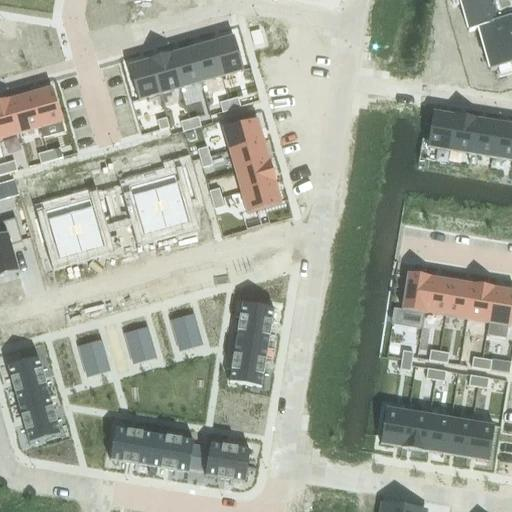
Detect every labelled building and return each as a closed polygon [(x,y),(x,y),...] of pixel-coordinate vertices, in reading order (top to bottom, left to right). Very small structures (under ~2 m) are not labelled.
[(511,0),(459,0),(469,34),(479,31),(491,73),(511,66),(511,0)] [(234,38),(212,44),(222,79),(244,73),(234,38)] [(212,44),(192,50),(201,85),(222,79),(212,44)] [(192,50),(171,56),(180,91),(201,85),(192,50)] [(171,56),(150,62),(160,97),(180,91),(171,56)] [(150,62),(128,68),(138,103),(160,97),(150,62)] [(52,90),(31,96),(40,131),(62,124),(52,90)] [(31,96),(10,102),(20,136),(40,131),(31,96)] [(238,100),(229,102),(231,112),(241,109),(238,100)] [(10,102),(0,104),(0,142),(20,136),(10,102)] [(229,102),(219,105),(222,115),(231,112),(229,102)] [(433,114),(427,149),(450,153),(455,117),(454,117),(454,118),(433,114)] [(455,117),(450,153),(471,156),(477,121),(477,120),(455,117)] [(199,119),(189,122),(192,131),(202,129),(199,119)] [(166,120),(157,123),(159,132),(169,130),(166,120)] [(257,121),(223,131),(229,152),(263,143),(257,121)] [(477,121),(471,156),(492,159),(498,124),(477,121)] [(189,122),(180,125),(182,134),(192,131),(189,122)] [(511,126),(498,124),(492,159),(511,162),(511,126)] [(263,143),(229,152),(235,173),(270,163),(269,162),(269,163),(263,143)] [(207,148),(197,151),(200,160),(210,158),(207,148)] [(57,151),(47,154),(50,163),(59,161),(57,151)] [(47,154),(37,157),(40,166),(50,163),(47,154)] [(210,158),(200,160),(203,170),(213,167),(210,158)] [(15,163),(5,166),(8,175),(18,173),(15,163)] [(270,163),(235,173),(241,194),(276,184),(270,163)] [(5,166),(0,167),(0,177),(8,175),(5,166)] [(177,187),(155,193),(166,232),(189,226),(183,205),(195,202),(188,177),(175,181),(177,187)] [(276,184),(241,194),(247,215),(281,205),(275,185),(276,185),(276,184)] [(219,190),(209,192),(212,202),(222,199),(219,190)] [(132,193),(119,197),(126,221),(138,218),(144,239),(166,232),(155,193),(133,199),(132,193)] [(222,199),(212,202),(215,212),(224,209),(222,199)] [(92,211),(70,217),(82,256),(105,250),(98,229),(110,226),(104,201),(90,205),(92,211)] [(47,217),(34,221),(41,246),(53,242),(59,263),(82,256),(70,217),(49,223),(47,217)] [(5,235),(0,236),(0,279),(18,274),(12,253),(24,250),(16,219),(2,223),(5,235)] [(408,275),(402,312),(424,315),(430,279),(408,275)] [(430,279),(424,315),(425,315),(445,318),(451,283),(430,280),(430,279)] [(451,283),(445,318),(467,321),(472,286),(451,283)] [(472,286),(467,321),(488,325),(494,289),(472,286)] [(494,289),(488,325),(510,328),(511,315),(511,292),(494,290),(494,289)] [(242,306),(238,325),(255,328),(258,308),(242,306)] [(258,308),(255,328),(271,331),(274,311),(258,308)] [(194,316),(182,319),(184,327),(196,324),(194,316)] [(182,319),(171,323),(173,330),(184,327),(182,319)] [(196,324),(184,327),(186,335),(198,332),(196,324)] [(238,325),(235,345),(251,347),(255,328),(238,325)] [(184,327),(173,330),(175,338),(186,335),(184,327)] [(255,328),(251,347),(268,350),(271,331),(255,328)] [(147,329),(136,332),(138,340),(150,337),(147,329)] [(136,332),(124,335),(126,343),(138,340),(136,332)] [(198,332),(186,335),(189,342),(200,339),(198,332)] [(186,335),(175,338),(177,346),(189,342),(186,335)] [(150,337),(138,340),(140,347),(152,344),(150,337)] [(200,339),(189,342),(191,350),(202,347),(200,339)] [(138,340),(126,343),(129,351),(140,347),(138,340)] [(101,342),(90,345),(92,353),(103,349),(101,342)] [(189,342),(177,346),(179,353),(191,350),(189,342)] [(152,344),(140,347),(142,355),(154,352),(152,344)] [(90,345),(78,348),(80,356),(92,353),(90,345)] [(235,345),(232,364),(248,367),(251,347),(235,345)] [(140,347),(129,351),(131,358),(142,355),(140,347)] [(251,347),(248,367),(264,369),(268,350),(251,347)] [(103,349),(92,353),(94,360),(106,357),(103,349)] [(154,352),(142,355),(144,363),(156,360),(154,352)] [(430,352),(429,362),(438,364),(440,354),(430,352)] [(92,353),(80,356),(82,364),(94,360),(92,353)] [(403,353),(401,362),(411,364),(413,354),(403,353)] [(440,354),(438,364),(447,365),(449,355),(440,354)] [(142,355),(131,358),(133,366),(144,363),(142,355)] [(106,357),(94,360),(96,368),(108,365),(106,357)] [(38,359),(23,364),(28,383),(44,379),(38,359)] [(473,359),(471,369),(480,371),(482,361),(473,359)] [(94,360),(82,364),(85,371),(96,368),(94,360)] [(482,361),(480,371),(490,372),(491,362),(482,361)] [(401,362),(400,371),(410,373),(411,364),(401,362)] [(23,364),(7,368),(13,388),(28,383),(23,364)] [(232,364),(229,384),(245,387),(248,367),(232,364)] [(108,365),(96,368),(98,376),(110,373),(108,365)] [(248,367),(245,387),(261,389),(264,369),(248,367)] [(96,368),(85,371),(87,379),(98,376),(96,368)] [(428,370),(426,381),(435,382),(437,372),(428,370)] [(437,372),(435,382),(444,384),(446,373),(437,372)] [(470,377),(468,388),(478,389),(479,379),(470,377)] [(44,379),(28,383),(34,402),(49,398),(44,379)] [(479,379),(478,389),(487,390),(488,380),(479,379)] [(28,383),(13,388),(18,406),(34,402),(28,383)] [(49,398),(34,402),(39,421),(55,417),(49,398)] [(34,402),(18,406),(23,425),(39,421),(34,402)] [(386,410),(380,446),(402,449),(401,450),(402,450),(408,414),(386,410)] [(408,414),(402,450),(424,453),(429,418),(408,414)] [(55,417),(39,421),(44,440),(60,436),(55,417)] [(429,418),(424,453),(445,456),(451,421),(429,418)] [(39,421),(23,425),(29,445),(44,440),(39,421)] [(451,421),(445,456),(466,460),(472,425),(451,421)] [(472,425),(466,460),(488,463),(494,428),(472,425)] [(115,430),(112,446),(132,449),(135,433),(115,430)] [(135,433),(132,449),(152,453),(154,436),(135,433)] [(154,436),(152,453),(171,456),(174,439),(154,436)] [(174,439),(171,456),(191,459),(193,443),(174,439)] [(112,446),(110,462),(130,466),(132,449),(112,446)] [(210,446),(207,462),(227,465),(230,449),(210,446)] [(193,447),(191,459),(199,460),(201,449),(193,447)] [(132,449),(130,466),(149,469),(152,453),(132,449)] [(201,449),(199,460),(207,462),(209,450),(201,449)] [(230,449),(227,465),(247,468),(250,452),(230,449)] [(152,453),(149,469),(168,472),(171,456),(152,453)] [(171,456),(168,472),(188,475),(191,459),(171,456)] [(191,459),(189,471),(197,472),(199,460),(191,459)] [(199,460),(197,472),(205,473),(207,462),(199,460)] [(207,462),(205,478),(225,481),(227,465),(207,462)] [(227,465),(225,481),(244,484),(247,468),(227,465)]
